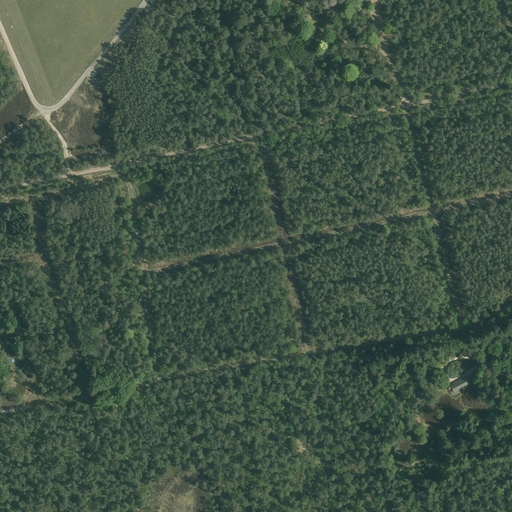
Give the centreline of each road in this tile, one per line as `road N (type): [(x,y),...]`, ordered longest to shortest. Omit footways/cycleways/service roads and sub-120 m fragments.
road 1 (track): [(511,304),(445,330),(0,412)]
road 2 (track): [(0,188),(511,83)]
road 3 (track): [(511,193),(143,272)]
road 4 (track): [(159,379),(127,181),(115,176),(0,204)]
road 5 (track): [(462,326),(408,117)]
road 6 (track): [(84,399),(65,313),(42,257),(37,197)]
road 7 (track): [(308,353),(263,150)]
road 8 (track): [(147,0),(62,102),(46,108)]
